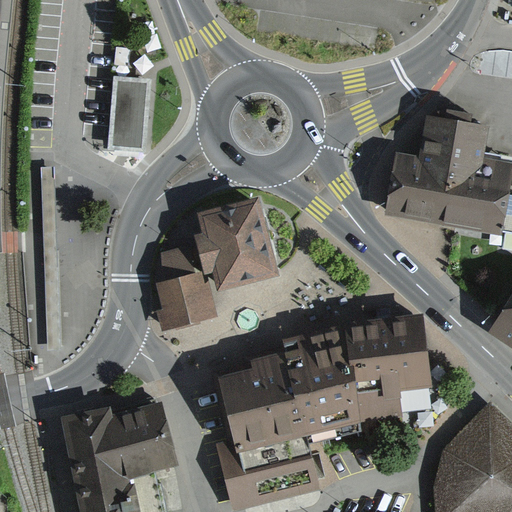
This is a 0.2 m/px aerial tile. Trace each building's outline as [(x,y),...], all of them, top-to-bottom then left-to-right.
[(349,19),(346,46),(377,48),(379,22),(349,19)] [(131,51),(119,49),(117,64),(130,66),(131,51)] [(145,153),(151,79),(114,76),(108,150),(127,152),(145,153)] [(445,117),(430,115),(423,157),(396,152),(385,215),(503,235),(503,231),(511,232),(511,157),(487,154),(492,125),(473,122),(474,113),(447,108),(445,117)] [(219,290),(279,274),(259,197),(199,212),(204,232),(196,234),(207,274),(215,272),(219,290)] [(186,246),(162,253),(162,282),(158,283),(166,311),(159,313),(164,331),(218,317),(205,269),(194,272),(186,246)] [(511,298),(491,330),(511,344),(511,298)] [(253,368),(220,376),(236,440),(218,444),(234,510),(319,489),(308,442),(362,431),(361,422),(401,417),(399,391),(433,388),(423,314),(344,323),(283,339),(286,352),(251,361),(253,368)] [(111,405),(63,415),(83,511),(163,511),(155,471),(176,466),(162,402),(133,408),(134,414),(114,419),(111,405)]
